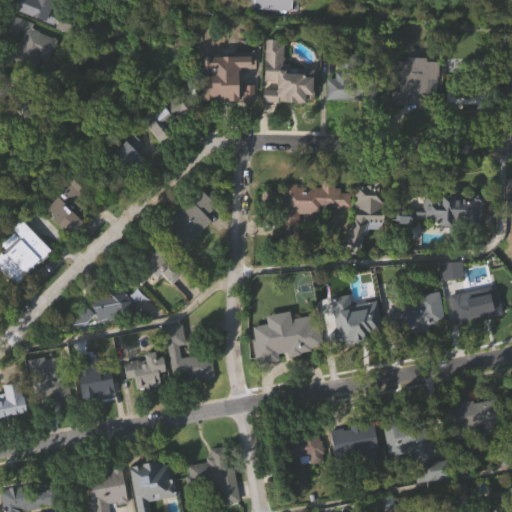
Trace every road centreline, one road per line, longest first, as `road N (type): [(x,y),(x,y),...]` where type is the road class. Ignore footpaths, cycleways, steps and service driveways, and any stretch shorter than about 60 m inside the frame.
road 1 (residential): [(0,344),(217,142),(511,147)]
road 2 (residential): [(0,451),(511,352)]
road 3 (residential): [(261,511),(232,352),(243,140)]
